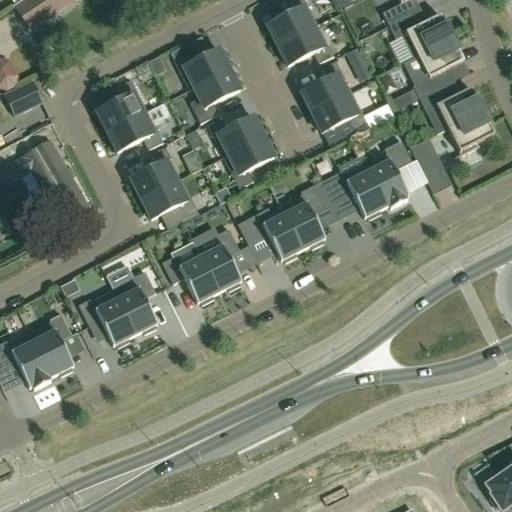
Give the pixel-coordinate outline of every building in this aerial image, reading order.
[(33,0),(47,21),(78,0),(33,0)] [(284,0),(293,15),(267,28),(277,49),(317,28),(302,0),(284,0)] [(332,0),(340,13),(352,7),(348,0),(332,0)] [(382,16),(388,29),(420,12),(414,0),(396,0),(400,7),(382,16)] [(405,36),(417,59),(452,41),(440,18),(427,24),(420,12),(388,29),(394,41),(405,36)] [(317,28),(277,49),(287,69),(313,56),(319,67),(333,60),(317,28)] [(419,102),(451,86),(454,84),(448,72),(463,64),(452,41),(417,59),(412,61),(413,62),(417,59),(425,75),(412,90),(413,90),(413,92),(393,103),(397,112),(418,101),(419,102)] [(173,62),(189,93),(229,73),(219,52),(193,66),(187,55),(173,62)] [(25,84),(10,58),(0,63),(0,83),(6,94),(25,84)] [(311,116),(351,96),(336,64),(321,72),(327,82),(301,95),(311,116)] [(239,93),(229,73),(189,93),(189,94),(193,92),(198,101),(190,106),(200,127),(219,117),(213,107),(239,93)] [(96,114),(106,135),(147,115),(131,83),(117,91),(122,101),(96,114)] [(32,84),(4,98),(14,119),(42,105),(32,84)] [(441,91),(419,102),(425,114),(436,109),(447,132),(482,114),(470,91),(460,96),(447,103),(441,91)] [(351,96),(311,116),(321,137),(347,123),(353,134),(367,127),(351,96)] [(163,106),(147,115),(106,135),(117,155),(143,142),(148,153),(162,146),(153,127),(169,119),(163,106)] [(494,137),(482,114),(447,132),(460,157),(453,161),(454,162),(479,150),(478,148),(478,149),(476,146),(494,137)] [(222,160),(223,161),(263,140),(253,120),(227,133),(221,122),(207,129),(213,140),(217,138),(227,158),(222,160)] [(8,140),(0,142),(0,153),(11,150),(8,140)] [(273,161),(263,140),(223,161),(239,192),(253,185),(247,174),(273,161)] [(409,151),(423,178),(441,169),(427,142),(409,151)] [(21,179),(28,192),(37,187),(51,210),(42,216),(41,219),(30,225),(38,238),(41,240),(60,229),(61,229),(89,212),(49,144),(20,161),(0,173),(0,182),(4,189),(21,179)] [(387,159),(363,171),(383,212),(388,209),(390,212),(406,204),(405,201),(408,199),(395,174),(412,165),(401,144),(384,153),(387,159)] [(130,182),(140,202),(176,184),(166,164),(171,162),(165,151),(151,158),(156,169),(130,182)] [(378,214),(383,212),(363,171),(344,181),(340,175),(329,181),(340,202),(351,196),(364,222),(366,220),(368,223),(380,217),(378,214)] [(187,204),(176,184),(140,202),(151,223),(177,210),(182,220),(197,213),(191,202),(187,204)] [(301,197),(279,209),(302,253),(310,249),(311,252),(323,246),(322,243),(324,242),(312,216),(323,211),(312,189),(300,195),(301,197)] [(257,217),(245,223),(256,245),(267,239),(276,257),(280,264),(283,263),(285,266),(296,260),(295,257),(302,253),(279,209),(281,213),(271,218),(268,212),(257,217)] [(0,238),(8,233),(0,219),(0,238)] [(240,289),(238,286),(241,284),(228,259),(239,254),(228,232),(217,238),(220,244),(198,255),(219,296),(226,292),(228,295),(240,289)] [(219,296),(198,255),(197,256),(200,260),(179,271),(173,260),(162,266),(173,287),(184,282),(197,307),(199,306),(201,309),(213,303),(211,299),(219,296)] [(134,283),(112,294),(135,338),(142,335),(144,338),(156,332),(154,328),(157,327),(144,302),(155,296),(144,275),(133,280),(134,283)] [(127,342),(135,338),(112,294),(90,305),(89,302),(78,308),(89,330),(100,324),(113,350),(115,348),(117,351),(129,345),(127,342)] [(28,336),(51,380),(58,377),(60,380),(72,374),(70,371),(73,369),(60,344),(71,338),(61,317),(49,323),(50,325),(28,336)] [(51,380),(28,336),(7,347),(6,345),(0,347),(0,374),(16,366),(29,392),(32,390),(33,393),(50,385),(49,382),(51,380)] [(508,473),(486,488),(492,497),(491,498),(492,501),(490,502),(496,511),(499,511),(500,511),(504,511),(511,507),(511,506),(511,466),(506,470),(508,473)]
